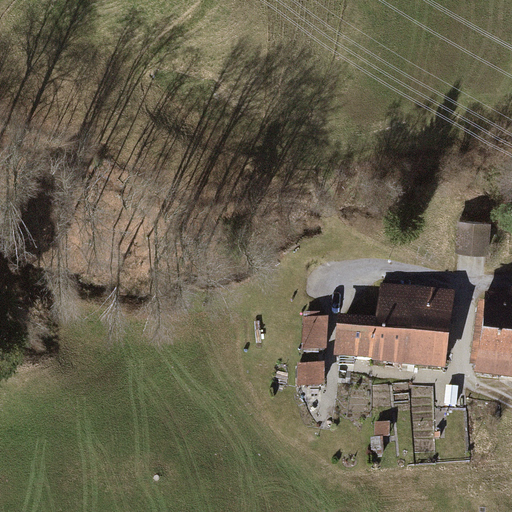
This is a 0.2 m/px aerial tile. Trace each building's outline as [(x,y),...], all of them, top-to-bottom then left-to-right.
[(493,227),(457,223),(454,255),(490,259),(493,227)] [(380,328),(376,364),(409,367),(417,294),(385,290),(380,328)] [(409,367),(444,371),(452,298),(417,294),(409,367)] [(511,304),(492,302),(483,381),(511,383),(511,304)] [(265,317),(252,317),(254,354),(267,354),(265,317)] [(325,353),(327,325),(305,324),(303,352),(325,353)] [(380,328),(342,324),(338,360),(376,364),(380,328)] [(326,369),(298,369),(298,389),(326,389),(326,369)] [(455,391),(445,391),(444,408),(454,409),(455,391)] [(393,425),(375,426),(375,443),(393,442),(393,425)]
